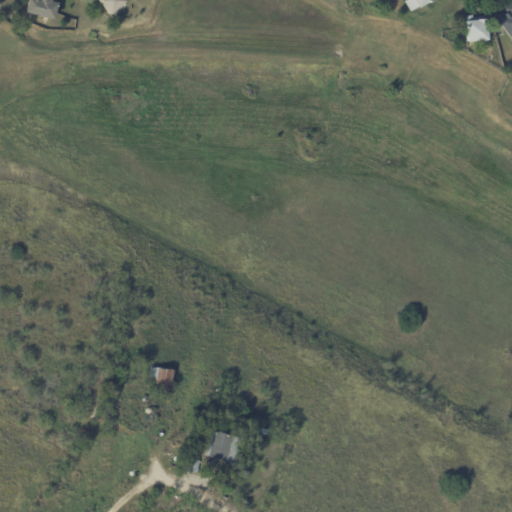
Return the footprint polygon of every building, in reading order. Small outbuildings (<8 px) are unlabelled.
[(45,0),(52,2),(51,4),(58,6),(57,10),(54,22),(26,15),(30,0),(40,3),(40,0),(45,0)] [(100,4),(105,0),(120,0),(127,7),(112,20),(99,5),(100,4)] [(434,0),(418,9),(412,0),(434,0)] [(503,13),(505,11),(504,9),(511,2),(511,41),(494,18),(500,14),(501,15),(503,13)] [(473,19),(485,18),(486,23),(487,23),(489,44),(467,46),(466,25),(465,25),(464,20),(466,20),(466,18),(473,18),(473,19)] [(174,371),(170,395),(155,393),(157,380),(149,379),(151,368),(174,371)] [(261,429),(268,432),(265,437),(258,433),(261,429)] [(204,455),(211,431),(216,432),(217,431),(243,438),(236,463),(204,455)] [(198,471),(197,473),(191,472),(191,474),(183,473),(186,459),(200,462),(198,471)]
